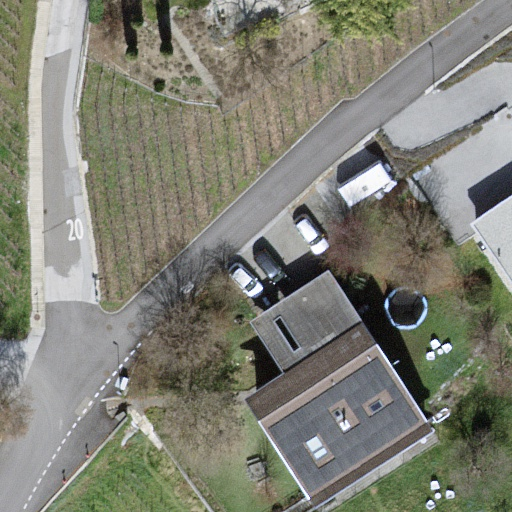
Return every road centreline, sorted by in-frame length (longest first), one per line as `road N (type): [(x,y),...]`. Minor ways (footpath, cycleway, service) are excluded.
road 1 (residential): [(67,381),(511,3)]
road 2 (residential): [(12,511),(48,449),(67,381)]
